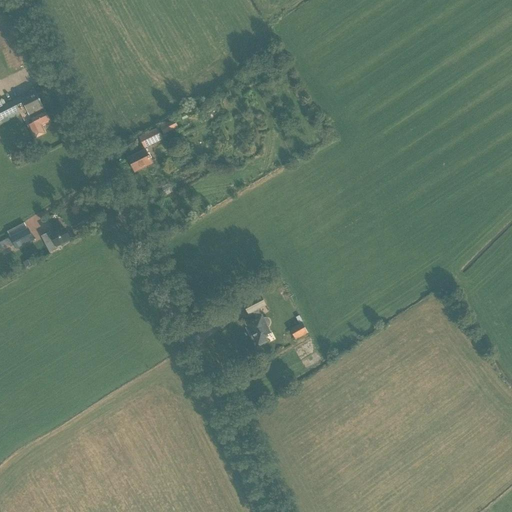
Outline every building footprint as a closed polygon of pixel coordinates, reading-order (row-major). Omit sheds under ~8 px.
[(2,108),(0,104),(0,124),(26,112),(30,119),(31,118),(34,124),(28,127),(28,126),(28,127),(34,140),(45,134),(42,127),(50,122),(35,91),(2,108)] [(159,127),(162,133),(176,125),(174,120),(159,127)] [(162,139),(157,129),(139,138),(144,148),(162,139)] [(145,150),(127,159),(134,172),(152,164),(145,150)] [(49,253),(57,249),(56,247),(70,240),(64,228),(51,235),(49,232),(40,236),(49,253)] [(35,239),(33,240),(27,229),(9,238),(15,249),(35,239)] [(0,242),(0,250),(1,252),(10,247),(6,240),(0,242)] [(31,259),(24,264),(27,269),(35,264),(31,259)] [(262,277),(267,286),(274,283),(269,274),(262,277)] [(247,314),(252,312),(255,318),(245,324),(247,327),(245,328),(249,336),(251,335),(256,346),(267,341),(264,336),(270,333),(266,326),(268,325),(269,323),(269,321),(268,320),(266,318),(264,318),(262,318),(261,315),(260,316),(257,309),(265,305),(259,293),(241,302),(247,314)] [(290,330),(296,340),(308,333),(302,323),(290,330)]
